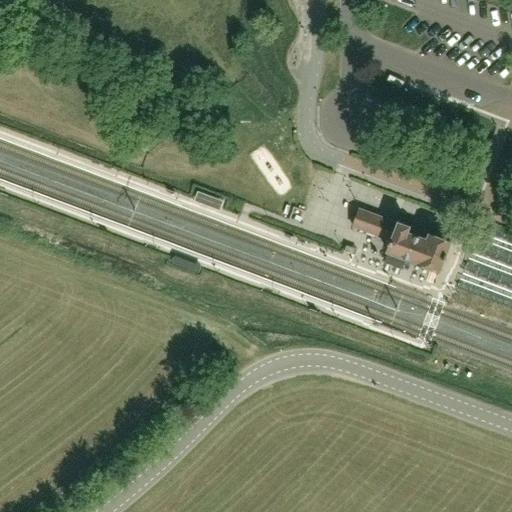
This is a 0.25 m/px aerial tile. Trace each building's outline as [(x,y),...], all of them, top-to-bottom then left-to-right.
[(196,200),(208,204),(220,209),(222,204),(210,199),(198,194),(196,200)] [(409,225),(398,221),(359,207),(351,226),(391,241),(387,251),(388,251),(385,262),(403,268),(407,258),(418,262),(440,270),(445,255),(450,241),(429,233),(427,238),(407,231),(409,225)] [(473,226),(504,234),(506,225),(475,217),(473,226)] [(345,251),(356,255),(358,250),(347,246),(345,251)] [(175,257),(173,263),(198,272),(200,266),(175,257)]
